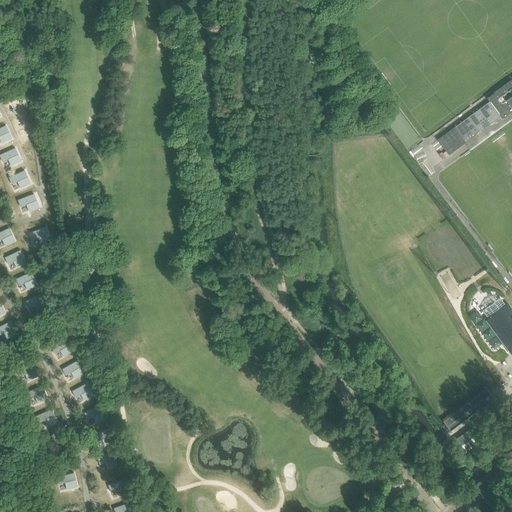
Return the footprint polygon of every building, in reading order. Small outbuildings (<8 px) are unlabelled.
[(490,101),(437,140),(448,155),(500,117),(502,119),(511,111),(511,80),(488,99),(490,101)] [(5,125),(0,127),(0,140),(1,144),(12,139),(5,125)] [(15,148),(0,154),(0,157),(2,162),(7,159),(10,166),(21,161),(15,148)] [(24,170),(8,178),(11,184),(17,182),(20,188),(30,184),(24,170)] [(33,194),(17,200),(20,207),(26,205),(28,212),(39,207),(33,194)] [(46,227),(29,233),(32,240),(38,238),(40,244),(51,241),(46,227)] [(9,228),(0,232),(0,240),(1,239),(4,246),(15,241),(9,228)] [(20,250),(4,258),(7,264),(13,262),(16,268),(26,263),(20,250)] [(31,272),(15,279),(18,286),(24,283),(27,290),(37,285),(31,272)] [(41,294),(25,302),(28,308),(34,306),(37,312),(47,308),(41,294)] [(486,320),(511,354),(511,312),(507,305),(505,306),(499,298),(481,311),(488,319),(486,320)] [(10,321),(0,326),(0,334),(3,333),(6,339),(16,334),(10,321)] [(65,339),(50,348),(54,354),(59,351),(63,357),(73,351),(65,339)] [(77,361),(62,369),(65,375),(70,373),(74,379),(84,373),(77,361)] [(32,363),(16,370),(19,377),(24,374),(27,381),(38,376),(32,363)] [(87,383),(71,391),(75,398),(80,395),(84,401),(94,396),(87,383)] [(42,386),(26,393),(29,400),(34,397),(37,404),(48,399),(42,386)] [(99,405),(84,413),(87,420),(92,417),(96,423),(106,418),(99,405)] [(51,409),(35,416),(38,423),(44,420),(47,427),(57,422),(51,409)] [(455,412),(442,421),(445,425),(449,431),(462,422),(459,419),(459,418),(455,412)] [(473,427),(453,441),(463,454),(482,440),(473,427)] [(108,428),(93,436),(96,442),(101,440),(105,446),(115,441),(108,428)] [(114,453),(97,457),(99,465),(105,463),(107,470),(118,467),(114,453)] [(74,473),(57,477),(58,484),(64,483),(66,490),(77,487),(74,473)] [(124,479),(107,486),(110,492),(116,490),(119,497),(129,493),(124,479)] [(132,511),(130,503),(113,508),(114,511),(132,511)]
